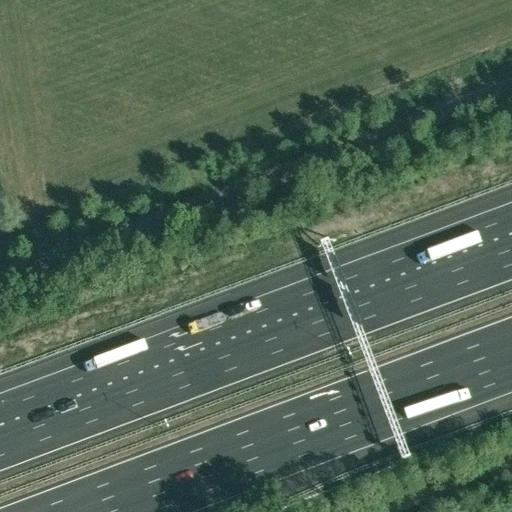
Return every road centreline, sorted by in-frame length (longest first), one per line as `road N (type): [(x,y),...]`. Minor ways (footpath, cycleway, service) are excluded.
road 1 (unclassified): [(511,86),(0,278)]
road 2 (motorway): [(511,255),(0,446)]
road 3 (motorway): [(112,511),(511,362)]
road 4 (unclassified): [(385,511),(511,463)]
